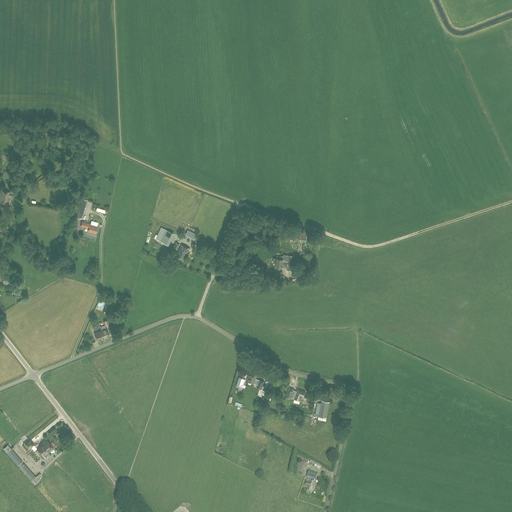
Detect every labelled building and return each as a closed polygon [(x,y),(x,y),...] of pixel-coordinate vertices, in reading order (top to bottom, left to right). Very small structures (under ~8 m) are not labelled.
[(0,203),(8,204),(9,197),(10,197),(10,196),(15,196),(15,193),(16,193),(16,190),(13,190),(12,192),(11,192),(11,193),(9,192),(10,192),(1,190),(0,193),(0,203)] [(90,224),(82,221),(81,226),(88,228),(88,231),(95,233),(97,226),(90,224)] [(174,233),(165,229),(159,240),(169,245),(174,233)] [(188,230),(186,235),(194,239),(197,234),(188,230)] [(190,249),(181,245),(176,256),(184,260),(190,249)] [(283,259),(277,258),(274,258),(273,263),(276,263),(276,267),(277,267),(277,268),(280,268),(280,267),(282,268),(283,267),(287,267),(287,270),(291,270),(293,256),(284,254),(283,259)] [(110,336),(106,327),(109,325),(111,325),(109,319),(106,320),(103,321),(105,325),(100,327),(102,330),(95,334),(98,341),(110,336)] [(257,373),(249,371),(246,381),(257,385),(257,387),(261,389),(264,381),(259,380),(255,379),(257,373)] [(270,385),(266,383),(263,390),(260,389),(257,395),(266,398),(270,385)] [(293,399),(300,401),(302,396),(304,396),(305,392),(296,389),(293,399)] [(319,416),(318,416),(327,418),(330,402),(321,400),(321,403),(317,403),(315,415),(319,416)] [(30,439),(25,444),(29,449),(32,447),(34,445),(34,444),(30,439)] [(37,448),(44,456),(53,448),(47,440),(37,448)] [(18,465),(22,462),(8,445),(3,449),(18,465)] [(314,466),(319,469),(321,466),(311,460),(309,462),(315,465),(314,466)] [(306,464),(300,462),(297,470),(303,472),(306,464)] [(34,484),(39,480),(24,464),(20,467),(34,484)] [(311,478),(309,483),(306,482),(305,486),(308,487),(307,491),(312,493),(315,483),(313,482),(314,479),(316,480),(318,474),(309,471),(307,477),(311,478)]
